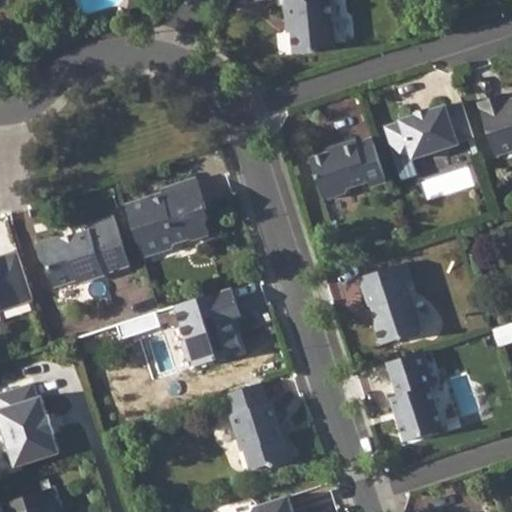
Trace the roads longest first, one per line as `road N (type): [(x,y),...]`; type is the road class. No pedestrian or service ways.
road 1 (residential): [(237,116),(363,496)]
road 2 (residential): [(511,28),(237,116)]
road 3 (residential): [(0,117),(37,106),(90,63),(136,59),(187,69),(219,88),(237,116)]
road 4 (residential): [(363,496),(511,450)]
